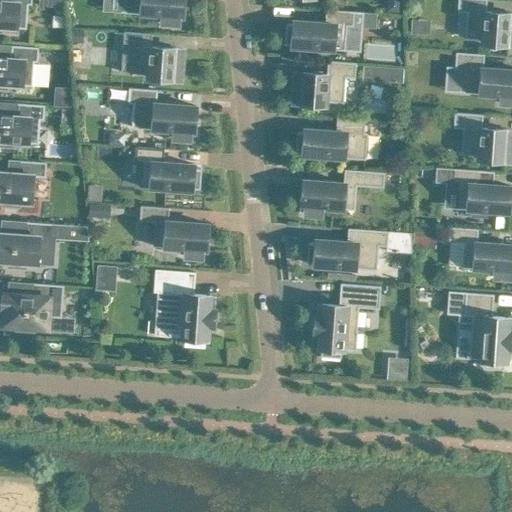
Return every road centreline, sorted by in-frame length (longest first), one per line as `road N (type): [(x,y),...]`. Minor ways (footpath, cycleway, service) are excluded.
road 1 (residential): [(273,403),(236,0)]
road 2 (unclassified): [(273,403),(0,381)]
road 3 (unclassified): [(511,421),(273,403)]
